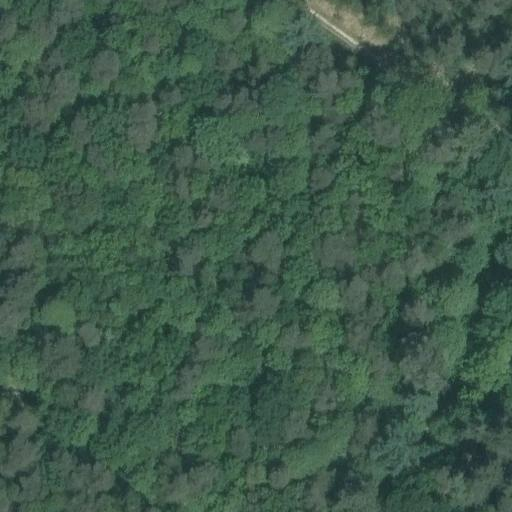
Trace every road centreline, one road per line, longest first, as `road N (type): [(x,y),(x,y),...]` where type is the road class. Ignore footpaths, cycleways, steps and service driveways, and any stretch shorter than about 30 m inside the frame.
road 1 (track): [(264,0),(511,168)]
road 2 (track): [(398,511),(511,247)]
